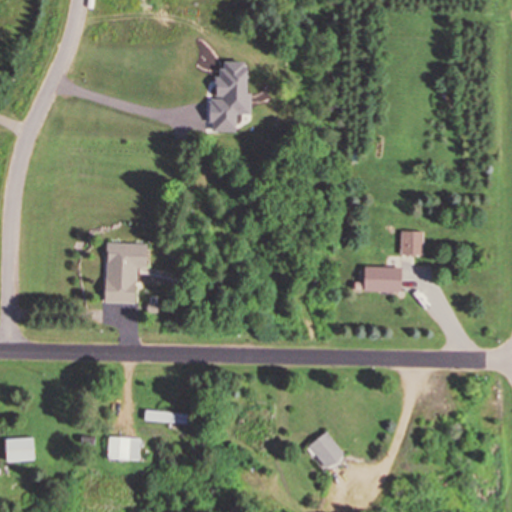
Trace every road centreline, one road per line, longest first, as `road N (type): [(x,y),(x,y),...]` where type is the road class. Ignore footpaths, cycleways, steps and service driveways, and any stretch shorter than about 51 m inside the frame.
road 1 (residential): [(511,361),(0,351)]
road 2 (residential): [(82,0),(74,43),(11,184),(4,352)]
